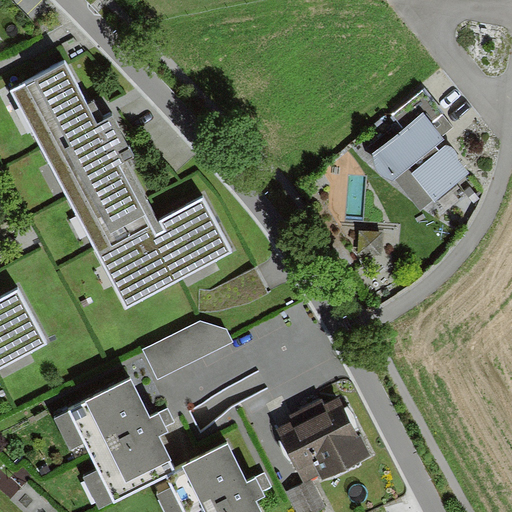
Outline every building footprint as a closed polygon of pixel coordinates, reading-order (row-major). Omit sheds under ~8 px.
[(70,54),(0,90),(0,96),(115,319),(241,254),(202,179),(149,206),(70,54)] [(386,169),(394,170),(420,203),(470,165),(458,152),(458,147),(455,142),(451,139),(445,137),(439,142),(435,137),(454,123),(443,111),(446,109),(424,84),(392,111),(402,121),(372,146),(374,157),(378,164),(386,169)] [(352,172),(351,223),(368,223),(369,173),(352,172)] [(384,228),(359,227),(358,251),(383,252),(384,228)] [(0,372),(66,339),(26,264),(0,277),(0,372)] [(174,461),(130,370),(88,390),(91,394),(73,403),(114,489),(174,461)] [(301,469),(325,456),(333,470),(365,450),(358,438),(362,436),(337,392),(277,426),(301,469)] [(246,444),(258,435),(244,415),(232,424),(246,444)] [(264,511),(227,435),(185,455),(187,460),(169,468),(190,511),(264,511)] [(283,488),(296,511),(311,511),(320,507),(304,477),(283,488)]
